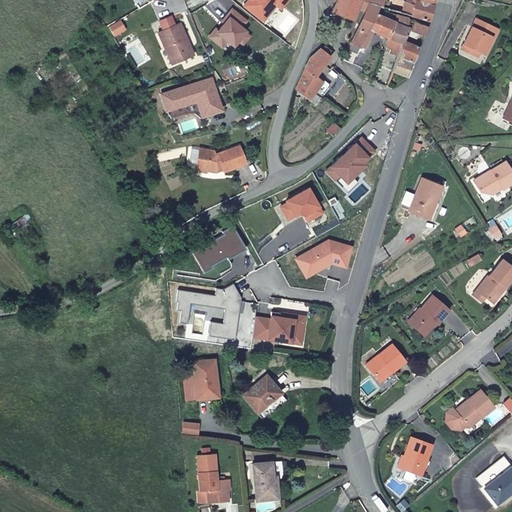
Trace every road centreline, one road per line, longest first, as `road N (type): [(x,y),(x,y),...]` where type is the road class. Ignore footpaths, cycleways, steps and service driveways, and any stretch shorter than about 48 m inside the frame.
road 1 (residential): [(0,312),(102,289),(222,208),(281,179)]
road 2 (residential): [(352,302),(410,100)]
road 3 (residential): [(511,315),(349,444)]
road 4 (residential): [(281,179),(276,127),(309,39),(314,0)]
road 5 (residential): [(281,179),(329,147),(377,99),(410,100)]
road 6 (residential): [(349,444),(340,381),(352,302)]
